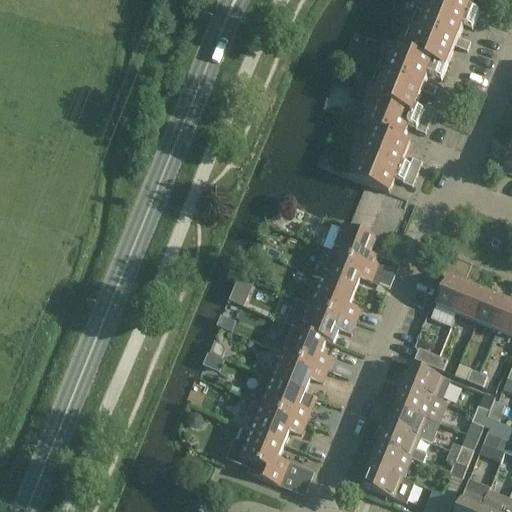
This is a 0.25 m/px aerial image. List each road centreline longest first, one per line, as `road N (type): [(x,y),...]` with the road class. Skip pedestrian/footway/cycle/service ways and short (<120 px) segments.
road 1 (tertiary): [(214,43),(25,511)]
road 2 (residential): [(318,511),(434,221),(453,194)]
road 3 (residential): [(511,55),(453,194)]
